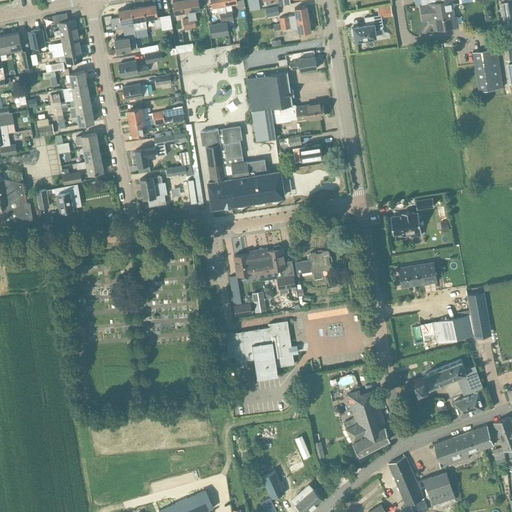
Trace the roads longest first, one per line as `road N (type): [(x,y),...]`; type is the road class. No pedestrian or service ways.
road 1 (tertiary): [(400,448),(360,205)]
road 2 (residential): [(132,237),(91,5)]
road 3 (unclassified): [(132,237),(360,205)]
road 4 (tertiary): [(360,205),(327,0)]
road 5 (unclassified): [(0,247),(132,237)]
